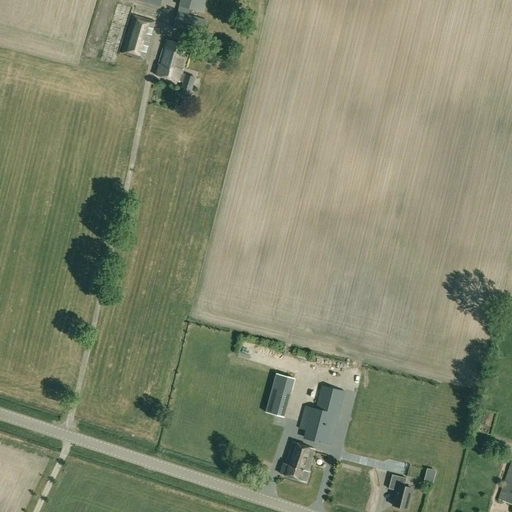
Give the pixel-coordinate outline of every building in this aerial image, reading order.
[(190,0),(189,6),(206,10),(208,0),(190,0)] [(174,27),(203,36),(207,20),(179,11),(174,27)] [(144,59),(156,21),(134,14),(122,53),(144,59)] [(190,96),(195,77),(183,73),(184,69),(183,68),(189,46),(166,40),(159,64),(158,64),(155,75),(180,82),(180,81),(184,83),(181,93),(190,96)] [(212,46),(222,49),(224,44),(214,41),(212,46)] [(386,363),(400,366),(404,344),(404,346),(411,308),(413,308),(404,306),(401,307),(400,314),(402,320),(396,322),(400,337),(403,337),(402,343),(389,347),(363,342),(358,366),(368,368),(370,359),(372,367),(378,368),(382,367),(387,368),(386,363)] [(402,367),(390,421),(410,425),(421,371),(402,367)] [(359,375),(344,444),(356,447),(357,440),(364,442),(371,410),(379,412),(382,397),(368,394),(371,380),(379,382),(379,379),(359,375)] [(279,393),(298,395),(299,383),(280,381),(279,393)] [(345,391),(323,385),(317,408),(339,414),(345,391)] [(232,423),(243,391),(230,387),(220,418),(232,423)] [(317,408),(306,405),(300,428),(310,431),(308,439),(331,445),(339,414),(317,408)] [(276,459),(281,442),(250,434),(246,450),(252,452),(253,448),(262,450),(261,455),(276,459)] [(309,471),(316,449),(292,441),(285,463),(283,463),(280,473),(306,482),(310,471),(309,471)] [(511,503),(511,459),(499,499),(511,503)] [(408,509),(413,488),(405,486),(407,478),(393,474),(389,488),(397,490),(393,505),(408,509)]
